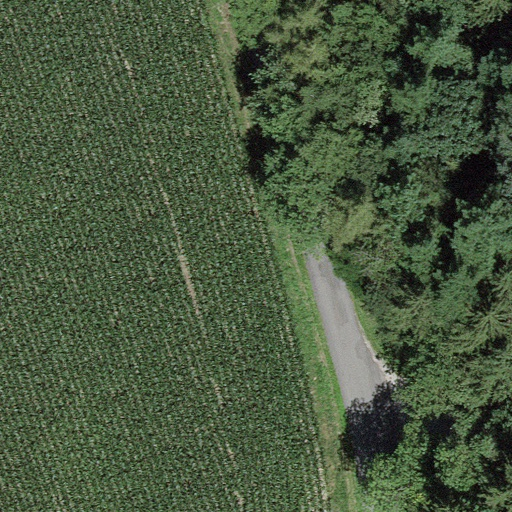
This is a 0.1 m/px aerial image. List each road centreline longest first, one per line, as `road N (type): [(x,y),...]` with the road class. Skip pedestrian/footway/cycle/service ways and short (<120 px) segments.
road 1 (unclassified): [(380,511),(370,423),(245,0)]
road 2 (track): [(511,425),(370,423)]
